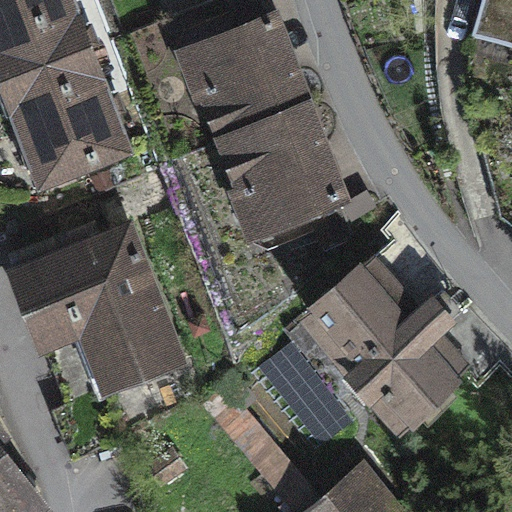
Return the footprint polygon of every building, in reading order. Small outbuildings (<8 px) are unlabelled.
[(73,0),(0,0),(0,96),(38,198),(136,159),(73,0)] [(511,0),(486,0),(475,40),(511,51),(511,0)] [(278,11),(174,56),(196,111),(202,110),(215,142),(315,100),(278,11)] [(228,196),(250,250),(258,247),(269,253),(316,234),(321,248),(353,236),(342,209),(351,204),(315,100),(215,142),(233,195),(228,196)] [(133,225),(6,278),(38,365),(80,347),(104,403),(190,370),(133,225)] [(300,329),(398,447),(409,436),(414,442),(463,389),(460,385),(473,372),(444,339),(458,327),(433,301),(421,312),(375,259),(300,329)] [(0,452),(12,443),(0,426),(0,511),(51,511),(0,453),(0,452)] [(173,448),(145,467),(162,490),(189,470),(173,448)] [(308,511),(408,511),(370,460),(308,511)]
